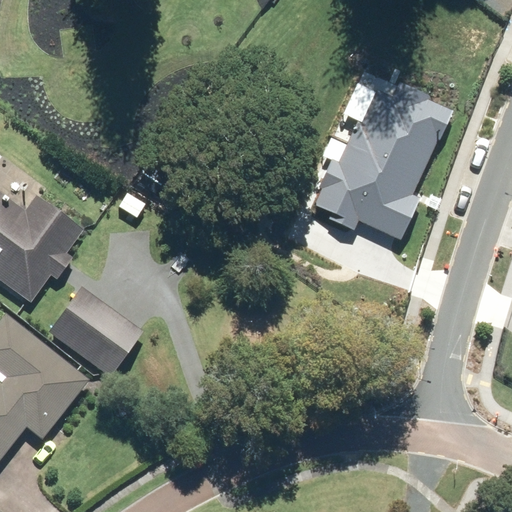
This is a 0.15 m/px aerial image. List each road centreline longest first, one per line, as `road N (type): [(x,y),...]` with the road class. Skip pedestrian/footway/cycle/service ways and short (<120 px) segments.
road 1 (residential): [(438,439),(456,309),(511,144)]
road 2 (residential): [(156,511),(259,456),(336,438),(438,439)]
